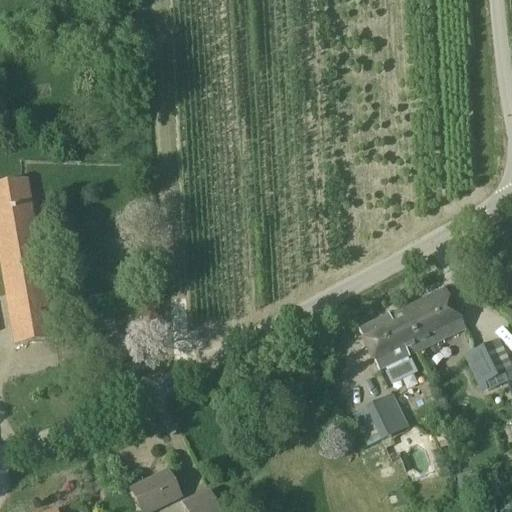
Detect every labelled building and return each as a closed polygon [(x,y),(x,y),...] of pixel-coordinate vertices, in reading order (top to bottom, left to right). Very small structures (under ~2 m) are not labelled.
[(0,186),(0,267),(14,347),(55,340),(28,182),(0,186)] [(402,311),(422,353),(466,332),(445,290),(402,311)] [(407,360),(422,353),(402,311),(359,332),(379,374),(385,371),(387,375),(385,376),(391,388),(417,376),(412,363),(409,364),(407,360)] [(511,403),(511,369),(498,342),(491,346),(464,359),(478,389),(483,386),(486,393),(506,384),(511,403)] [(365,411),(365,412),(352,419),(367,449),(381,444),(408,430),(392,397),(365,411)] [(139,511),(158,511),(182,500),(169,472),(130,491),(139,511)] [(458,479),(462,493),(474,490),(470,476),(458,479)] [(185,511),(219,511),(210,492),(182,505),(185,511)]
